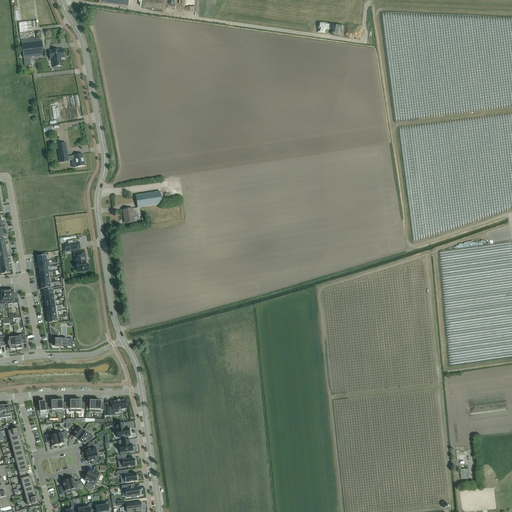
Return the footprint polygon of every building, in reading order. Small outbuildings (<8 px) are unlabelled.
[(20,40),(29,39),(28,32),(32,32),(31,22),(18,23),(20,40)] [(21,44),(23,58),(43,56),(41,41),(21,44)] [(49,51),(50,59),(52,59),(53,67),(54,67),(54,68),(58,68),(58,67),(61,66),(60,61),(60,58),(63,57),(62,50),(59,50),(51,51),(49,51)] [(61,117),(58,107),(55,107),(55,104),(52,105),(55,118),(61,117)] [(76,167),(84,166),(82,154),(74,156),(67,157),(65,143),(57,144),(60,163),(68,161),(75,160),(76,167)] [(135,196),(137,208),(162,204),(160,192),(135,196)] [(125,217),(126,224),(135,222),(132,209),(122,210),(123,217),(125,217)] [(70,250),(80,249),(79,243),(63,245),(64,251),(66,251),(66,253),(70,252),(70,250)] [(74,253),(74,255),(75,262),(76,262),(78,272),(89,270),(88,266),(85,266),(84,258),(85,258),(84,252),(74,253)] [(47,261),(46,256),(48,256),(48,253),(38,254),(38,257),(37,257),(38,263),(47,261)] [(14,297),(13,295),(13,290),(13,291),(12,291),(12,290),(7,290),(8,304),(19,303),(18,297),(17,297),(14,297)] [(73,346),(73,339),(59,339),(59,338),(58,332),(57,333),(56,332),(55,331),(54,330),(53,329),(52,328),(51,327),(49,327),(50,333),(52,333),(53,340),(52,341),(53,346),(55,346),(55,347),(73,346)] [(25,334),(14,335),(16,350),(22,349),(21,345),(23,345),(23,341),(26,341),(25,334)] [(16,350),(14,335),(4,337),(5,343),(8,343),(8,346),(9,346),(10,350),(11,350),(16,350)] [(62,400),(57,401),(57,410),(57,411),(63,411),(63,410),(66,410),(66,403),(63,403),(62,400)] [(76,412),(76,400),(70,400),(70,403),(67,403),(67,410),(70,410),(70,412),(76,412)] [(81,400),(76,400),(76,412),(81,412),(81,410),(84,410),(84,403),(81,403),(81,400)] [(111,407),(105,407),(105,416),(110,416),(110,414),(114,413),(114,412),(119,411),(118,409),(127,408),(125,400),(120,401),(120,400),(117,400),(117,401),(111,402),(112,408),(110,408),(111,407)] [(49,410),(48,403),(45,404),(45,401),(39,402),(40,414),(46,414),(46,411),(49,410)] [(57,410),(57,401),(51,401),(51,403),(48,403),(49,410),(51,410),(57,410)] [(95,413),(95,401),(90,401),(90,403),(87,403),(86,410),(89,410),(89,412),(95,413)] [(101,401),(95,401),(95,413),(101,413),(101,410),(104,411),(104,404),(101,404),(101,401)] [(118,438),(130,436),(129,428),(124,429),(123,423),(116,424),(118,438)] [(77,439),(77,440),(84,430),(79,427),(78,429),(72,428),(71,431),(75,433),(73,436),(74,437),(73,437),(76,440),(77,439)] [(17,429),(8,431),(9,437),(19,434),(17,429)] [(84,430),(77,440),(78,440),(78,441),(81,443),(81,442),(82,443),(85,439),(87,443),(93,438),(91,435),(90,436),(88,434),(89,433),(84,429),(84,430)] [(61,431),(55,432),(58,445),(59,444),(59,445),(63,444),(63,443),(64,443),(63,439),(67,439),(68,431),(64,431),(64,432),(61,432),(61,431)] [(58,445),(55,432),(50,434),(51,438),(45,439),(46,443),(52,441),(53,446),(54,446),(58,445),(57,445),(58,445)] [(128,439),(119,441),(119,446),(120,453),(121,455),(126,454),(126,452),(133,451),(132,444),(129,445),(128,439)] [(95,444),(93,442),(87,446),(89,449),(85,451),(85,452),(86,455),(87,456),(98,453),(99,453),(97,447),(96,448),(94,445),(95,444)] [(25,455),(23,450),(13,452),(15,458),(25,455)] [(469,452),(459,452),(459,460),(469,460),(469,452)] [(99,459),(98,453),(87,456),(87,457),(86,457),(87,461),(88,461),(88,462),(92,461),(92,465),(96,465),(96,461),(99,461),(99,459)] [(135,461),(134,461),(134,458),(126,460),(125,455),(117,456),(118,461),(120,461),(121,464),(122,464),(123,468),(135,466),(135,465),(136,465),(135,461)] [(29,471),(27,465),(17,468),(20,476),(26,474),(25,472),(29,471)] [(101,475),(97,473),(98,468),(94,467),(93,472),(89,470),(89,471),(88,471),(87,474),(87,475),(98,480),(101,475)] [(461,479),(469,479),(468,469),(460,469),(461,479)] [(137,481),(136,473),(128,474),(128,470),(117,472),(118,476),(122,476),(123,479),(125,479),(125,483),(137,481)] [(27,477),(26,474),(20,476),(22,484),(32,482),(30,476),(27,477)] [(98,480),(87,475),(87,476),(86,476),(84,479),(85,479),(84,480),(89,482),(86,485),(91,491),(93,488),(92,487),(95,485),(96,486),(98,480)] [(69,480),(68,480),(71,492),(77,491),(76,490),(79,488),(80,489),(83,487),(78,481),(75,483),(73,479),(72,479),(69,480)] [(71,492),(68,480),(67,480),(63,481),(62,482),(64,486),(58,488),(60,495),(64,494),(63,493),(65,492),(66,494),(71,492)] [(0,492),(11,490),(10,484),(5,486),(4,481),(0,482),(0,492)] [(136,496),(139,495),(138,487),(132,488),(131,485),(121,486),(122,490),(125,490),(127,497),(132,497),(132,498),(137,498),(137,497),(136,497),(136,496)] [(8,496),(13,495),(11,490),(0,492),(0,500),(11,506),(8,496)] [(37,503),(36,497),(26,500),(27,505),(37,503)] [(11,506),(0,500),(0,511),(0,509),(11,506)] [(108,511),(108,509),(111,508),(110,501),(107,501),(107,503),(101,503),(102,511),(108,511)] [(142,510),(140,502),(134,503),(126,504),(127,511),(126,511),(129,511),(132,511),(132,509),(135,509),(135,511),(142,510)] [(93,511),(93,507),(92,503),(89,504),(89,505),(83,506),(83,507),(84,511),(90,511),(93,511)] [(102,511),(101,503),(95,504),(96,507),(93,507),(93,511),(96,511),(102,511)]
